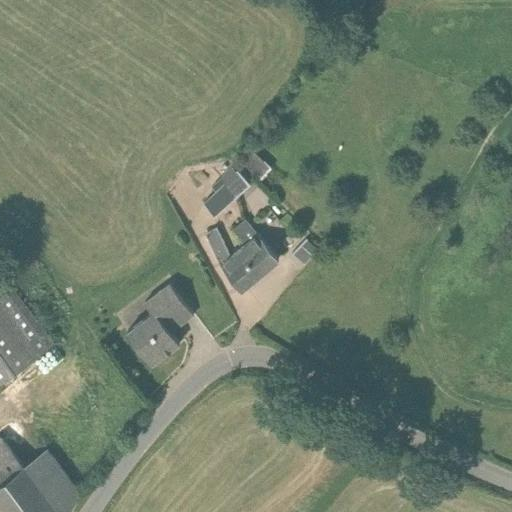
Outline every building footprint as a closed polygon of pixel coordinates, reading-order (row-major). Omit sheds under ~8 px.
[(237,194),(238,195),(252,183),(238,169),(232,174),(228,169),(221,177),(237,194)] [(215,215),(238,195),(237,194),(221,177),(212,186),(215,189),(204,202),(215,215)] [(244,242),(243,243),(244,244),(234,253),(244,265),(254,256),(266,269),(279,258),(266,243),(258,232),(246,218),(233,228),(244,242)] [(218,263),(228,275),(241,290),(266,269),(254,256),(244,265),(234,253),(244,244),(243,243),(231,253),(217,226),(205,231),(218,263)] [(0,383),(54,344),(42,328),(0,271),(0,383)] [(126,330),(139,348),(151,364),(180,342),(167,325),(189,308),(169,281),(144,300),(152,311),(126,330)] [(0,511),(60,511),(24,464),(25,463),(2,433),(0,434),(0,511)]
